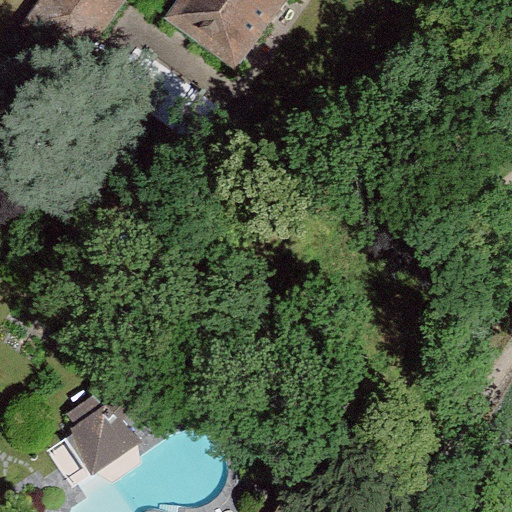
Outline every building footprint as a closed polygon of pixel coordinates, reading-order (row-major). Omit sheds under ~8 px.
[(117,0),(37,0),(12,38),(66,74),(117,0)] [(165,0),(140,38),(215,88),(274,0),(165,0)] [(326,126),(386,29),(342,1),(281,98),(326,126)] [(60,429),(90,474),(135,445),(105,400),(60,429)] [(0,511),(9,511),(20,505),(0,478),(0,511)]
